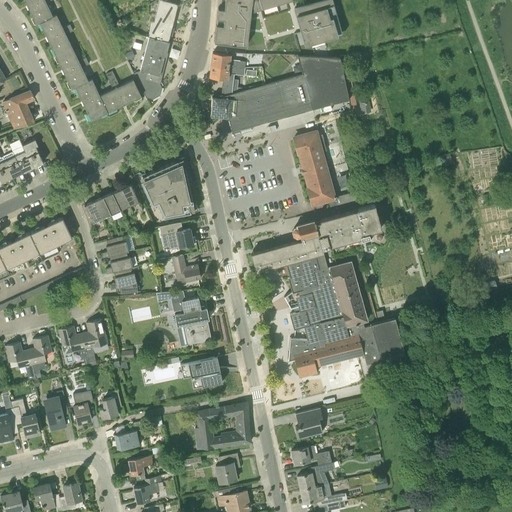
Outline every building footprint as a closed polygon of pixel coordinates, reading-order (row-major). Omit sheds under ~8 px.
[(24,0),(36,25),(40,23),(53,16),(46,3),(44,0),(24,0)] [(112,17),(117,25),(150,4),(151,3),(154,0),(107,0),(103,3),(108,11),(114,6),(119,13),(112,17)] [(155,0),(151,3),(150,4),(142,34),(168,41),(178,3),(182,0),(155,0)] [(224,0),(224,8),(218,7),(214,41),(246,45),(250,12),(291,0),(224,0)] [(321,0),(294,8),(296,15),(300,31),(294,33),(294,34),(302,32),(305,45),(341,35),(330,0),(321,0)] [(53,16),(40,23),(56,56),(72,48),(66,34),(63,28),(56,14),(53,16)] [(63,28),(66,34),(73,31),(70,25),(63,28)] [(168,41),(142,34),(129,30),(124,52),(146,98),(147,96),(152,97),(158,94),(160,87),(156,81),(157,78),(154,77),(155,73),(160,74),(168,41)] [(72,48),(56,56),(71,89),(75,87),(88,81),(82,68),(79,61),(72,48)] [(213,52),(211,64),(238,68),(245,67),(246,61),(230,59),(231,54),(213,52)] [(222,97),(231,98),(230,117),(228,117),(231,130),(240,127),(240,129),(349,99),(345,80),(342,68),(340,58),(298,55),(303,73),(242,90),(232,93),(222,96),(222,97)] [(79,61),(82,68),(89,64),(86,58),(79,61)] [(221,96),(222,96),(232,93),(233,89),(234,74),(244,75),(245,67),(238,68),(211,64),(210,76),(223,78),(221,96)] [(345,80),(351,79),(348,66),(342,68),(345,80)] [(106,74),(113,89),(119,86),(112,70),(106,74)] [(92,79),(88,81),(75,87),(91,120),(107,112),(99,95),(92,79)] [(99,95),(107,112),(141,96),(133,79),(119,86),(113,89),(99,95)] [(10,130),(34,121),(25,101),(35,98),(31,90),(3,101),(13,124),(8,126),(10,130)] [(370,101),(372,111),(379,109),(377,100),(376,100),(375,95),(369,97),(370,101)] [(231,98),(222,97),(212,96),(210,116),(228,117),(230,117),(231,98)] [(317,135),(315,131),(293,137),(298,153),(299,153),(308,187),(307,187),(312,203),(328,199),(330,208),(357,201),(354,191),(337,196),(332,177),(332,176),(329,167),(326,168),(324,160),(327,159),(325,150),(326,150),(321,134),(317,135)] [(36,146),(25,151),(33,167),(43,162),(36,146)] [(22,172),(15,156),(13,151),(2,156),(12,177),(22,172)] [(33,167),(25,151),(15,156),(22,172),(33,167)] [(12,177),(2,156),(0,157),(0,178),(2,182),(12,177)] [(181,167),(177,159),(146,173),(148,177),(141,181),(152,205),(157,203),(164,217),(198,209),(196,200),(193,201),(190,191),(189,191),(190,192),(187,192),(184,181),(187,180),(188,180),(185,166),(181,167)] [(131,183),(121,188),(129,205),(139,201),(131,183)] [(129,205),(121,188),(112,192),(120,210),(121,209),(129,205)] [(120,210),(112,192),(103,196),(111,214),(120,210)] [(111,214),(103,196),(94,200),(102,218),(111,214)] [(102,218),(94,200),(85,204),(93,222),(102,218)] [(300,259),(324,252),(322,247),(361,237),(362,243),(371,240),(368,231),(381,228),(374,203),(357,208),(356,208),(319,219),(320,220),(315,222),(315,219),(314,220),(297,225),(297,226),(294,227),(292,230),(293,235),(297,237),(300,236),(301,240),(299,240),(250,253),(255,271),(300,259)] [(30,232),(39,253),(72,237),(62,217),(48,224),(47,223),(43,225),(44,226),(30,232)] [(190,228),(177,231),(175,222),(160,226),(162,236),(166,235),(165,234),(169,233),(172,248),(199,242),(197,235),(192,236),(190,228)] [(39,253),(30,232),(29,232),(15,239),(14,238),(11,240),(11,241),(0,245),(0,255),(5,268),(6,268),(39,253)] [(103,258),(110,256),(110,255),(126,251),(128,251),(126,240),(124,241),(122,236),(106,240),(108,245),(106,246),(107,251),(101,253),(103,258)] [(110,255),(110,256),(112,261),(110,261),(111,267),(105,268),(107,273),(114,271),(130,267),(132,267),(130,256),(128,257),(126,251),(110,255)] [(299,377),(317,372),(315,366),(364,354),(354,323),(362,321),(367,320),(350,261),(328,267),(324,252),(300,259),(303,273),(298,274),(302,290),(304,289),(305,294),(296,297),(300,311),(290,314),(294,330),(304,327),(308,341),(310,341),(311,345),(282,352),(286,366),(295,363),(299,377)] [(187,260),(189,266),(185,267),(182,254),(172,257),(178,283),(200,278),(198,265),(199,264),(198,258),(187,260)] [(114,271),(116,277),(114,277),(115,283),(109,284),(111,289),(116,288),(118,293),(137,291),(136,282),(134,272),(131,272),(130,267),(114,271)] [(476,283),(478,292),(497,288),(494,278),(476,283)] [(470,297),(477,295),(475,287),(462,291),(463,297),(469,296),(470,297)] [(185,301),(183,290),(162,292),(164,310),(183,308),(184,312),(174,315),(177,325),(183,324),(187,344),(211,339),(204,305),(200,306),(199,298),(185,301)] [(364,327),(362,321),(354,323),(364,354),(366,364),(381,360),(382,365),(414,356),(408,336),(401,338),(395,317),(371,324),(371,325),(364,327)] [(101,318),(86,322),(89,333),(82,335),(85,348),(107,342),(101,318)] [(85,348),(82,335),(76,336),(73,325),(58,329),(62,345),(70,343),(72,351),(79,349),(81,358),(83,358),(85,365),(89,364),(88,358),(85,348)] [(32,364),(46,360),(44,353),(52,351),(47,334),(32,338),(35,349),(29,351),(32,364)] [(32,364),(29,351),(23,352),(20,341),(5,345),(9,362),(16,360),(18,367),(25,366),(29,380),(36,378),(32,364)] [(122,360),(133,358),(132,349),(121,351),(122,360)] [(88,358),(90,365),(96,363),(95,356),(88,358)] [(191,380),(193,388),(222,382),(220,372),(217,372),(216,368),(219,368),(217,356),(214,356),(181,363),(184,375),(199,372),(200,376),(191,380)] [(103,417),(118,413),(116,407),(122,406),(117,389),(112,391),(113,396),(103,399),(105,407),(100,408),(103,417)] [(51,429),(66,426),(62,410),(67,408),(63,390),(56,391),(57,396),(52,397),(53,401),(45,403),(51,429)] [(78,423),(91,420),(87,403),(93,402),(90,390),(86,391),(75,393),(78,405),(74,406),(78,423)] [(4,401),(10,400),(9,393),(8,394),(2,395),(4,401)] [(12,408),(16,424),(22,423),(25,436),(40,432),(35,413),(27,415),(23,398),(10,401),(12,408)] [(198,411),(199,426),(195,427),(198,448),(251,441),(248,419),(247,402),(198,411)] [(298,437),(322,431),(319,417),(322,416),(320,407),(295,413),(298,424),(297,425),(297,426),(295,427),(298,437)] [(16,424),(12,408),(6,410),(6,413),(0,414),(0,442),(13,439),(12,434),(10,426),(16,424)] [(161,416),(153,418),(155,426),(162,424),(161,416)] [(116,450),(139,445),(136,430),(113,435),(116,450)] [(317,465),(329,463),(331,462),(328,451),(314,454),(312,445),(292,450),(295,464),(316,459),(317,465)] [(380,452),(367,455),(368,461),(381,458),(380,452)] [(219,482),(236,478),(234,468),(240,467),(237,453),(219,456),(221,464),(215,465),(219,482)] [(131,475),(136,474),(137,476),(136,476),(136,479),(145,478),(144,472),(143,466),(152,464),(150,455),(128,459),(131,475)] [(183,465),(201,461),(200,455),(177,460),(178,464),(183,463),(183,465)] [(329,463),(317,465),(309,467),(310,472),(297,475),(300,488),(314,485),(320,484),(327,483),(322,471),(332,467),(331,462),(329,463)] [(137,502),(150,500),(148,493),(158,491),(156,482),(161,481),(160,475),(145,478),(146,484),(134,487),(137,502)] [(386,478),(374,480),(376,488),(388,486),(386,478)] [(59,497),(61,504),(62,510),(75,507),(73,500),(81,498),(77,482),(63,485),(65,495),(59,497)] [(61,504),(59,497),(58,493),(52,495),(50,483),(32,487),(35,499),(41,497),(43,508),(61,504)] [(320,484),(314,485),(300,488),(303,502),(312,500),(313,506),(317,506),(326,504),(344,500),(342,493),(330,496),(327,483),(320,484)] [(243,490),(242,485),(216,490),(217,497),(225,496),(228,511),(231,511),(249,508),(245,490),(243,490)] [(30,511),(27,499),(21,500),(19,490),(0,495),(4,511),(30,511)] [(345,505),(344,500),(326,504),(327,509),(345,505)] [(162,511),(162,509),(164,509),(163,503),(149,506),(151,511),(149,511),(162,511)]
